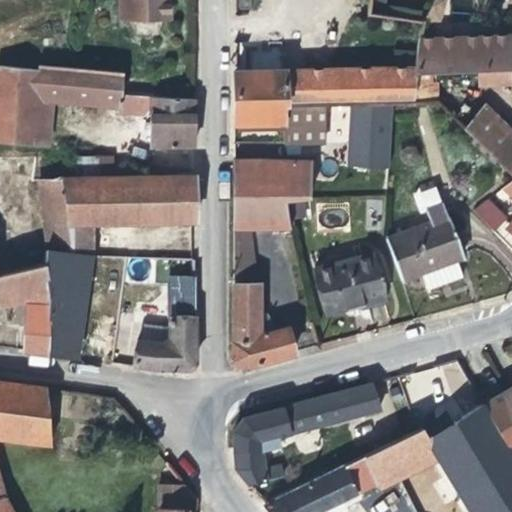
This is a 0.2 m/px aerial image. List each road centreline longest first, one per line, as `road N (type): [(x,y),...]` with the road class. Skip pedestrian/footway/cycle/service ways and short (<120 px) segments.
road 1 (residential): [(207,404),(208,0)]
road 2 (residential): [(511,311),(207,404)]
road 3 (residential): [(0,366),(207,404)]
road 4 (residential): [(207,404),(193,436),(235,511)]
